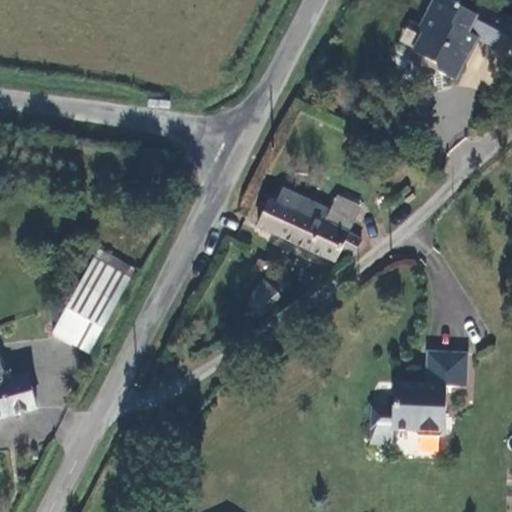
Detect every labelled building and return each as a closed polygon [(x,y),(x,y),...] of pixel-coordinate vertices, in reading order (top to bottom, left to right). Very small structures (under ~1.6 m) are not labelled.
[(441,81),(455,87),(469,61),(468,52),(472,45),(506,63),(511,52),(511,32),(481,15),(476,23),(438,3),(420,39),(424,44),(416,62),(437,72),(441,81)] [(280,187),(274,203),(267,201),(257,226),(331,263),(338,255),(353,259),(366,238),(347,229),(360,204),(339,194),(331,211),(280,187)] [(138,274),(99,251),(59,324),(99,346),(138,274)] [(276,286),(276,293),(281,298),(288,297),(293,292),(292,285),(287,281),(280,281),(276,286)] [(266,310),(273,307),(277,302),(266,285),(252,295),(263,310),(266,310)] [(8,384),(0,355),(0,422),(40,410),(31,377),(8,384)] [(369,431),(413,433),(417,438),(438,439),(443,435),(446,389),(466,390),(468,358),(428,355),(426,387),(394,385),(392,411),(371,409),(369,431)]
